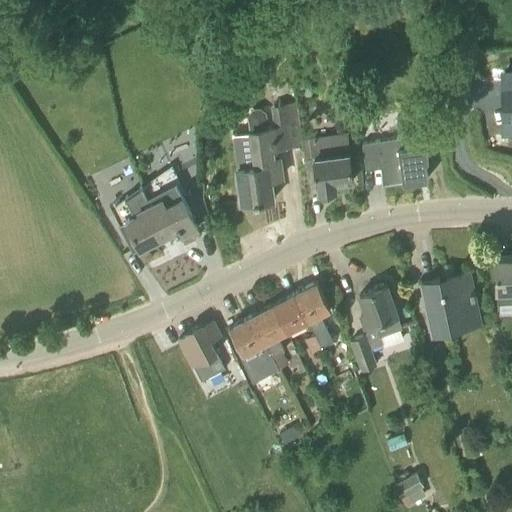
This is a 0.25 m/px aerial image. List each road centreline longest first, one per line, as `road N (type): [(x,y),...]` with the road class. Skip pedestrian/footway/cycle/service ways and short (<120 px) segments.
road 1 (tertiary): [(0,360),(115,333),(299,246),(370,224),(511,215)]
road 2 (track): [(115,333),(162,473),(148,511)]
